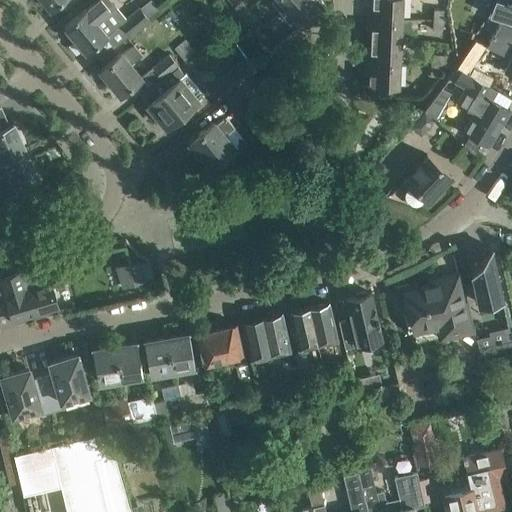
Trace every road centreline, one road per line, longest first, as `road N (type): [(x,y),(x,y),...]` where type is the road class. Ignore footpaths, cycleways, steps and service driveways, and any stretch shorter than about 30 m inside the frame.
road 1 (unclassified): [(0,344),(377,263),(479,199),(511,149)]
road 2 (unclassified): [(109,203),(107,155),(0,23)]
road 3 (residential): [(0,247),(79,228),(109,203)]
